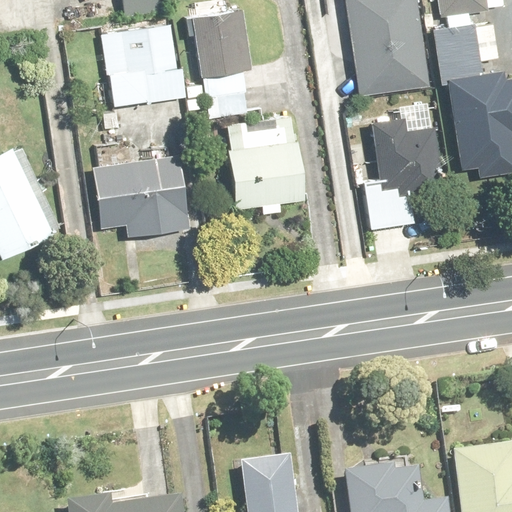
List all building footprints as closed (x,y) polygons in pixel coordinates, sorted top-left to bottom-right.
[(125,0),(83,0),(86,37),(127,35),(125,0)] [(399,0),(401,29),(446,26),(444,0),(399,0)] [(384,7),(312,13),(320,108),(392,102),(384,7)] [(206,27),(154,36),(165,101),(217,92),(206,27)] [(139,37),(63,49),(76,131),(152,119),(139,37)] [(462,41),(400,48),(404,83),(466,76),(462,41)] [(486,92),(413,102),(425,194),(498,185),(486,92)] [(340,196),(363,193),(367,212),(409,203),(405,187),(409,187),(402,135),(333,144),(340,196)] [(265,136),(190,145),(201,236),(277,227),(265,136)] [(148,176),(56,185),(63,249),(93,246),(94,260),(140,254),(138,241),(155,239),(148,176)] [(0,207),(0,264),(22,253),(0,207)] [(487,462),(421,469),(425,511),(511,511),(511,490),(490,492),(487,462)] [(266,511),(262,477),(207,484),(210,511),(266,511)] [(386,511),(385,487),(313,491),(314,511),(386,511)]
